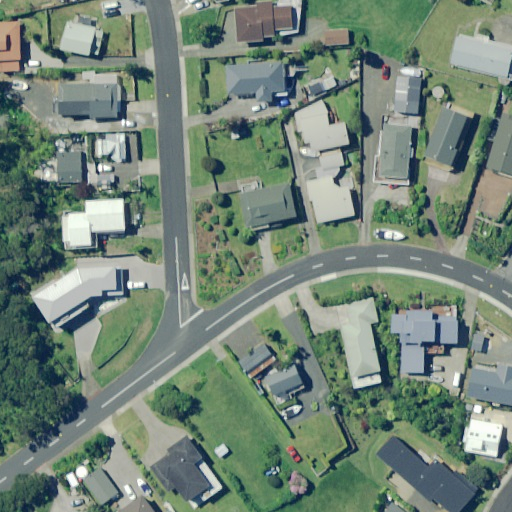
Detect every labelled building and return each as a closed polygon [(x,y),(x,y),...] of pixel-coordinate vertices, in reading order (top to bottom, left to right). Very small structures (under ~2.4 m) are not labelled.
[(264,37),(276,36),(276,32),(288,31),(287,29),(293,28),(291,6),(273,7),(272,2),(257,3),(258,7),(231,9),(234,44),(264,41),(264,37)] [(19,73),(20,23),(0,22),(0,61),(1,62),(1,73),(19,73)] [(62,49),(92,55),(92,53),(101,54),(106,30),(67,22),(62,49)] [(324,46),(331,46),(331,49),(347,48),(347,44),(349,44),(348,29),(323,31),(324,46)] [(507,86),(511,62),(511,50),(455,38),(449,64),(502,76),(500,84),(507,86)] [(285,96),(284,63),(223,66),(225,95),(256,93),(257,103),(273,102),(272,96),(285,96)] [(78,84),(58,84),(58,115),(91,115),(91,117),(117,117),(117,84),(99,84),(99,72),(83,72),(83,84),(78,84)] [(392,96),(395,96),(394,112),(419,114),(422,76),(397,74),(397,79),(393,79),(392,96)] [(318,80),(301,86),(305,96),(322,90),(318,80)] [(330,126),(324,99),(292,110),(297,131),(302,130),(304,143),(311,141),(313,151),(351,143),(346,123),(330,126)] [(468,117),(443,107),(424,156),(450,166),(457,150),(455,149),(468,117)] [(511,114),(503,112),(487,167),(511,174),(511,114)] [(415,137),(410,137),(411,126),(382,124),(381,138),(377,138),(376,157),(373,157),(371,182),(412,185),(415,137)] [(127,160),(127,135),(99,135),(99,155),(115,155),(115,160),(127,160)] [(342,151),(320,157),(322,167),(316,168),(318,180),(305,183),(309,200),(312,200),(317,223),(354,214),(342,165),(345,165),(342,151)] [(80,182),(80,153),(56,153),(56,182),(80,182)] [(262,190),(260,181),(241,185),(243,195),(236,196),(244,230),(277,222),(296,218),(288,184),(262,190)] [(126,230),(125,199),(87,201),(88,213),(60,214),(61,248),(99,246),(98,231),(126,230)] [(70,308),(97,306),(97,309),(114,307),(114,303),(127,302),(123,264),(115,265),(91,268),(91,274),(67,277),(70,308)] [(376,322),(372,300),(346,305),(349,324),(342,326),(354,388),(383,382),(372,322),(376,322)] [(424,353),(438,353),(444,349),(444,343),(457,343),(457,316),(452,316),(452,309),(406,309),(406,314),(391,314),(391,333),(401,333),(401,372),(424,372),(424,353)] [(265,336),(251,344),(255,352),(239,361),(247,376),(262,367),(260,363),(275,355),(265,336)] [(302,383),(293,364),(264,378),(278,407),(290,402),(285,391),(302,383)] [(462,374),(453,373),(449,395),(459,396),(462,374)] [(503,425),(470,419),(464,451),(497,457),(503,425)] [(429,468),(392,435),(373,456),(427,504),(431,500),(445,511),(457,511),(477,490),(456,472),(453,475),(436,460),(429,468)] [(202,458),(187,437),(174,446),(177,450),(156,464),(167,481),(169,479),(185,503),(209,486),(194,463),(202,458)] [(100,467),(83,479),(102,506),(119,494),(100,467)] [(153,511),(143,497),(121,511),(153,511)] [(403,511),(391,503),(384,511),(403,511)]
